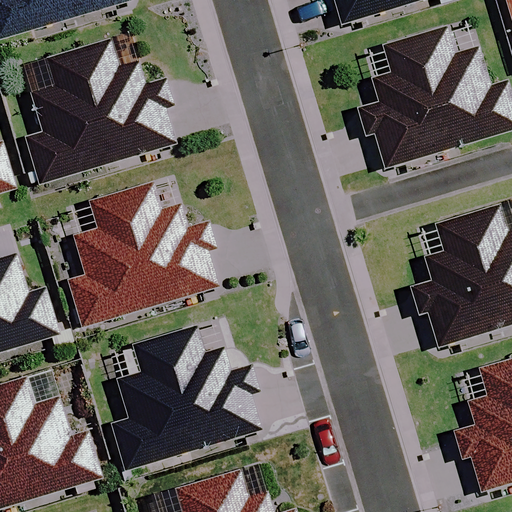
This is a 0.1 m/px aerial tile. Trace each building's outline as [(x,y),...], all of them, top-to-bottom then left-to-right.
[(0,0),(0,38),(128,1),(127,0),(0,0)] [(328,0),(336,25),(421,0),(328,0)] [(511,0),(501,0),(511,36),(511,0)] [(366,79),(373,102),(352,108),(361,138),(370,135),(380,170),(511,131),(511,107),(504,81),(487,86),(475,48),(450,55),(442,27),(378,46),(386,73),(366,79)] [(161,78),(141,84),(134,61),(114,66),(106,39),(42,58),(50,86),(25,94),(36,132),(19,137),(33,186),(172,145),(161,110),(170,108),(161,78)] [(0,193),(12,190),(0,148),(0,193)] [(203,223),(183,229),(176,205),(156,211),(148,183),(84,202),(92,230),(67,238),(78,276),(61,281),(75,330),(214,289),(203,254),(212,252),(203,223)] [(419,259),(426,283),(406,289),(414,318),(423,315),(433,350),(511,327),(511,232),(503,235),(495,207),(431,226),(439,253),(419,259)] [(0,353),(55,337),(41,289),(23,294),(12,255),(0,258),(0,353)] [(249,366),(229,372),(222,348),(202,354),(194,327),(129,346),(138,373),(113,381),(124,419),(106,424),(121,473),(259,432),(249,397),(257,395),(249,366)] [(461,402),(468,426),(448,432),(456,461),(465,459),(475,494),(511,482),(511,358),(473,370),(481,397),(461,402)] [(0,508),(98,480),(83,431),(66,436),(55,398),(29,405),(21,377),(0,383),(0,508)] [(291,511),(291,510),(282,511),(269,511),(263,492),(244,497),(236,470),(171,489),(178,511),(291,511)]
